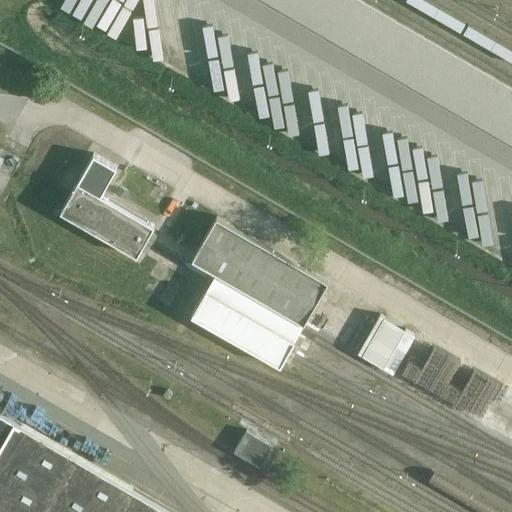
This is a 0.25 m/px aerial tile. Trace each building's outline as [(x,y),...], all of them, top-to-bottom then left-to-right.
[(217,55),(227,97),(353,171),(363,169),(361,161),(366,159),(350,150),(348,140),(354,129),(346,131),(343,119),(348,118),(340,113),(337,118),(325,121),(321,104),(324,100),(318,97),(313,73),(300,76),(297,59),(279,63),(256,50),(257,58),(225,38),(224,33),(207,37),(202,46),(217,55)] [(97,182),(112,157),(90,144),(75,169),(97,182)] [(45,187),(60,161),(36,147),(21,174),(45,187)] [(145,225),(68,182),(50,213),(127,256),(145,225)] [(329,286),(225,224),(202,262),(224,275),(198,319),(281,368),(288,356),(302,332),(329,286)] [(418,330),(381,309),(358,351),(394,372),(418,330)] [(0,456),(23,414),(0,400),(0,456)] [(190,511),(23,414),(0,456),(0,511),(190,511)] [(273,447),(248,431),(236,450),(261,465),(273,447)]
